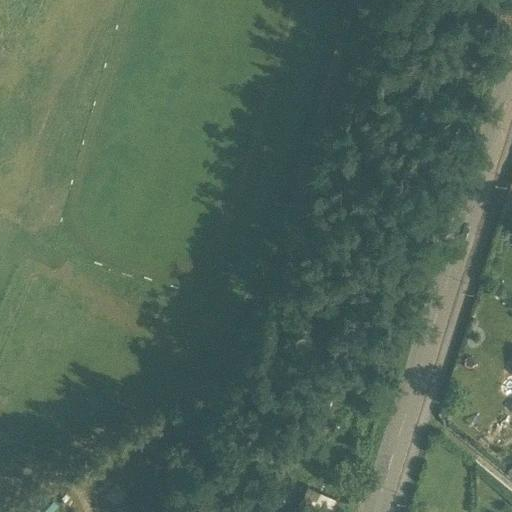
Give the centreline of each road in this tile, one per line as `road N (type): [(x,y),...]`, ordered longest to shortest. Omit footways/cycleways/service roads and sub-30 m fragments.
road 1 (track): [(0,511),(180,418),(238,345),(287,228),(351,0)]
road 2 (tertiary): [(511,94),(381,511)]
